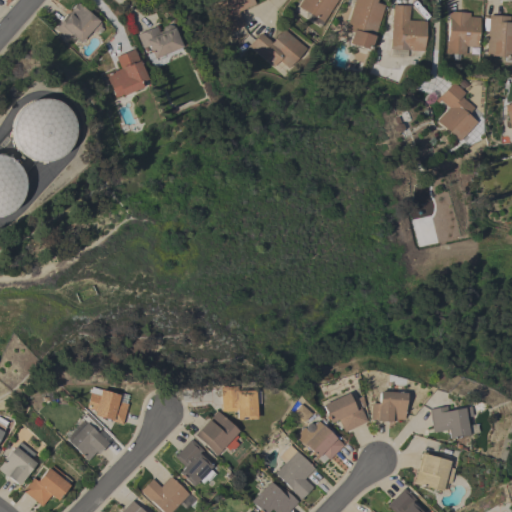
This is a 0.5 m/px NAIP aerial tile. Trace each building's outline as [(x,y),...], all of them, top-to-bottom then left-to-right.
[(216,3),(222,0),(252,0),(254,3),(238,11),(245,24),(231,32),(216,3)] [(300,0),(335,0),(322,21),(297,6),(300,0)] [(350,8),(344,6),(346,0),(374,0),(374,2),(382,5),(368,49),(348,42),(351,31),(344,29),(350,8)] [(99,22),(100,26),(99,27),(102,29),(98,33),(96,30),(95,31),(91,31),(89,30),(84,36),(88,40),(84,44),(80,41),(79,42),(70,34),(65,39),(53,28),(66,13),(67,13),(70,10),(69,9),(74,3),(75,4),(76,2),(99,22)] [(406,57),(388,56),(391,4),(408,5),(407,20),(425,21),(423,50),(406,49),(406,57)] [(468,12),(468,16),(478,17),(476,46),(465,46),(464,54),(445,53),(445,40),(447,40),(448,18),(447,18),(447,11),(468,12)] [(508,16),(508,22),(511,22),(511,55),(486,54),(487,31),(482,30),(483,18),(488,18),(488,14),(508,16)] [(178,47),(179,50),(168,55),(165,62),(156,66),(149,63),(145,54),(150,52),(147,45),(142,48),(136,34),(154,25),(157,32),(159,28),(167,24),(171,27),(180,46),(178,47)] [(304,48),(288,68),(279,60),(273,66),(249,45),(259,32),(270,42),(282,28),(304,48)] [(114,56),(132,48),(137,60),(145,78),(139,81),(141,87),(122,95),(121,94),(114,97),(104,74),(119,68),(114,56)] [(457,140),(435,120),(447,107),(439,99),(436,102),(434,100),(451,82),(462,92),(459,96),(471,107),(465,114),(474,122),(457,140)] [(25,102),(31,99),(38,98),(45,98),(52,100),(58,103),(64,108),(68,114),(70,120),(72,127),(72,134),(70,141),(67,147),(62,152),(56,157),(50,159),(43,161),(36,161),(32,160),(26,157),(20,153),(16,149),(12,143),(10,138),(9,132),(9,125),(11,119),(12,115),(15,111),(19,106),(25,102)] [(511,102),(503,104),(508,129),(511,128),(511,102)] [(0,155),(3,156),(9,159),(14,163),(17,168),(21,174),(23,182),(22,190),(20,197),(16,204),(11,210),(5,214),(0,215),(0,155)] [(254,391),(259,391),(259,403),(255,403),(255,418),(236,419),(235,410),(221,411),(220,386),(237,385),(237,390),(254,390),(254,391)] [(121,423),(93,415),(94,411),(85,408),(90,392),(99,395),(101,389),(119,394),(117,400),(127,403),(121,423)] [(404,392),(402,419),(395,419),(395,421),(390,420),(390,421),(375,420),(375,419),(369,419),(370,403),(376,403),(377,390),(404,392)] [(343,432),(337,419),(329,422),(321,404),(346,392),(353,408),(358,406),(365,421),(343,432)] [(310,413),(303,421),(292,411),(300,403),(310,413)] [(444,405),(445,411),(468,406),(470,415),(465,416),(469,433),(467,434),(447,438),(445,429),(431,432),(426,409),(444,405)] [(233,434),(236,437),(232,441),(235,444),(232,448),(229,446),(227,449),(223,445),(220,449),(221,449),(215,455),(193,434),(215,410),(237,430),(233,434)] [(106,442),(96,453),(94,451),(86,460),(66,442),(67,440),(62,435),(67,429),(69,431),(75,425),(73,423),(78,418),(84,423),(85,422),(106,442)] [(328,459),(321,452),(316,457),(304,445),(303,446),(298,442),(305,435),(303,433),(306,430),(304,429),(304,425),(307,423),(310,423),(312,424),(315,421),(316,423),(318,421),(342,444),(328,459)] [(189,438),(202,450),(198,454),(210,465),(208,468),(213,473),(206,481),(204,479),(201,483),(197,479),(191,486),(177,473),(183,466),(172,456),(189,438)] [(34,453),(30,459),(35,463),(18,485),(7,476),(6,477),(0,472),(0,461),(13,446),(14,447),(19,441),(34,453)] [(313,468),(303,478),(311,487),(299,499),(289,489),(289,488),(274,472),(283,462),(277,456),(289,444),(313,468)] [(421,451),(447,458),(447,460),(448,461),(446,466),(453,468),(449,483),(446,482),(444,490),(440,489),(440,491),(412,483),(421,451)] [(63,475),(64,474),(71,481),(56,500),(49,495),(40,506),(21,490),(31,477),(36,481),(46,467),(48,469),(51,465),(63,475)] [(193,500),(184,509),(178,503),(169,511),(161,511),(149,500),(148,500),(138,490),(150,478),(159,486),(169,476),(187,494),(193,500)] [(259,490),(254,486),(262,478),(267,482),(268,481),(281,493),(284,489),(296,502),(286,511),(279,511),(277,510),(275,511),(272,511),(269,509),(266,511),(260,511),(249,501),(259,490)] [(414,499),(411,503),(420,511),(393,511),(386,505),(402,488),(414,499)] [(118,511),(130,500),(142,511),(118,511)]
